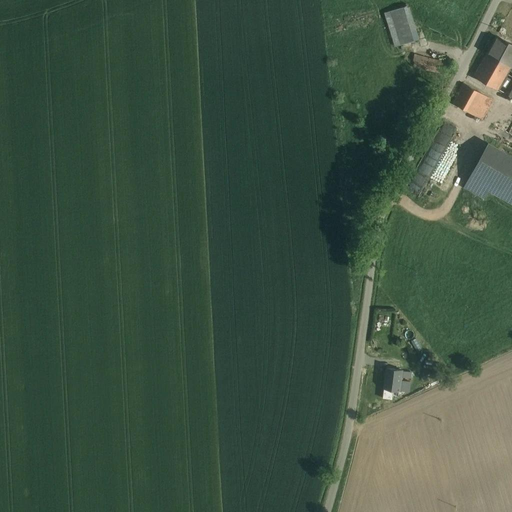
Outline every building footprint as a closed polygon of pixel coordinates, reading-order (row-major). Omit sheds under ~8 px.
[(423,39),(411,5),(406,6),(410,16),(412,16),(420,40),(423,39)] [(406,6),(400,8),(403,18),(410,16),(406,6)] [(400,8),(387,12),(399,47),(410,44),(401,19),(403,18),(400,8)] [(403,18),(401,19),(410,44),(420,40),(412,16),(410,16),(403,18)] [(504,40),(496,36),(475,75),(474,76),(499,90),(511,67),(511,66),(511,44),(504,40)] [(455,57),(417,52),(415,65),(432,67),(432,68),(453,70),(455,57)] [(511,66),(511,67),(499,90),(509,96),(511,91),(511,66)] [(464,84),(454,103),(474,114),(484,95),(464,84)] [(511,158),(487,145),(464,186),(484,198),(488,189),(511,202),(511,158)] [(404,373),(388,373),(387,392),(404,392),(404,373)]
